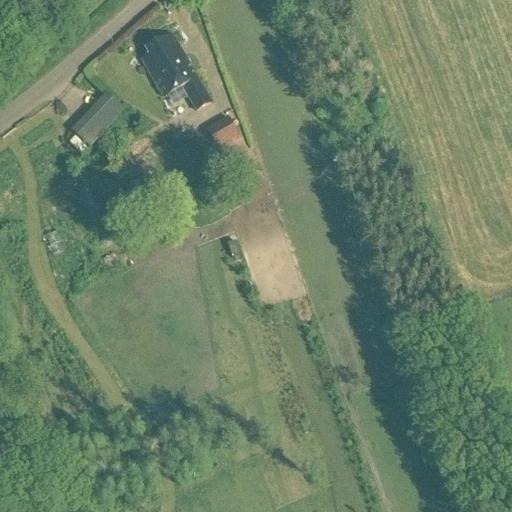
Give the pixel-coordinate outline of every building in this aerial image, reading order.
[(165,100),(181,90),(197,116),(212,108),(171,38),(147,52),(151,59),(144,64),(165,100)] [(69,128),(87,147),(108,128),(90,109),(69,128)] [(227,123),(207,134),(238,185),(256,174),(227,123)] [(217,192),(207,197),(210,204),(215,213),(225,208),(218,195),(217,192)] [(243,210),(237,195),(224,200),(230,215),(243,210)] [(236,245),(227,248),(232,263),(241,260),(236,245)]
